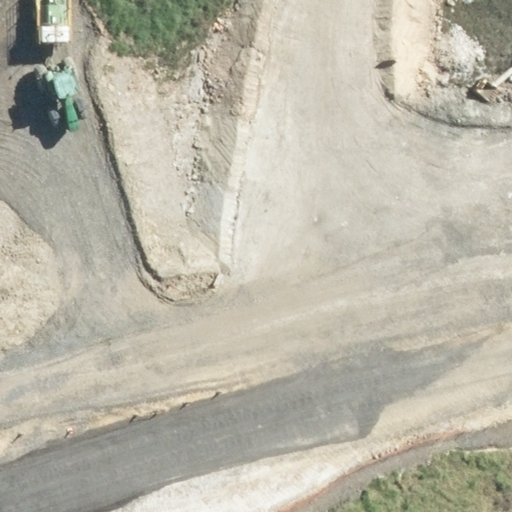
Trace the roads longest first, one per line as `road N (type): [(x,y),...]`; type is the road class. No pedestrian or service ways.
road 1 (trunk): [(320,511),(511,383)]
road 2 (trunk): [(359,511),(511,432)]
